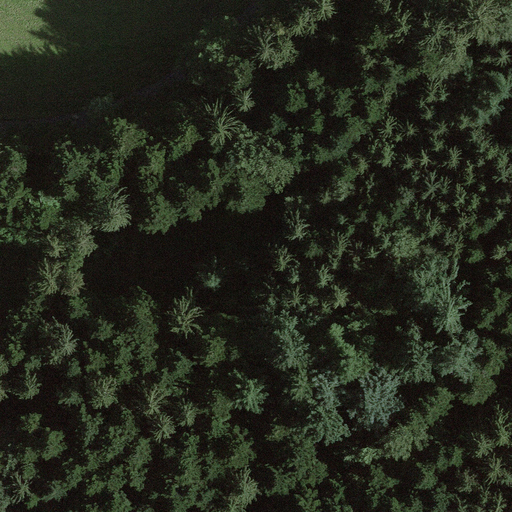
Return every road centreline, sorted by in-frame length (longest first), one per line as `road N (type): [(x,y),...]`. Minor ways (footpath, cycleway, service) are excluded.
road 1 (track): [(248,511),(450,389),(511,334)]
road 2 (unclassified): [(262,0),(163,88),(80,118),(0,126)]
